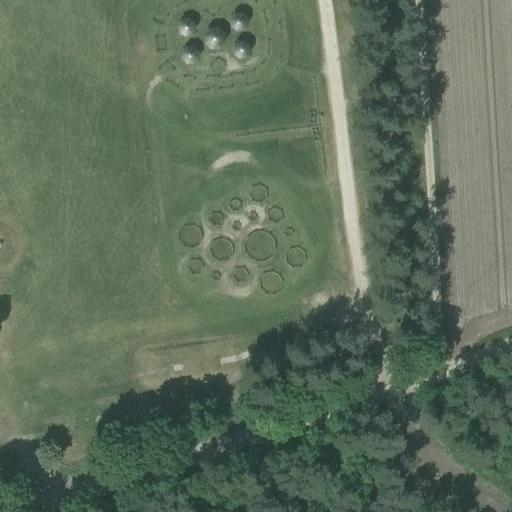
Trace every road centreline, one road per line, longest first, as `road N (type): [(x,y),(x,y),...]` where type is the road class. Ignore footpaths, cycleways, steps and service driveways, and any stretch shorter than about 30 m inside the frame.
road 1 (track): [(323,0),(371,348),(427,478),(478,511)]
road 2 (unclassified): [(437,356),(44,511)]
road 3 (track): [(417,0),(437,356)]
